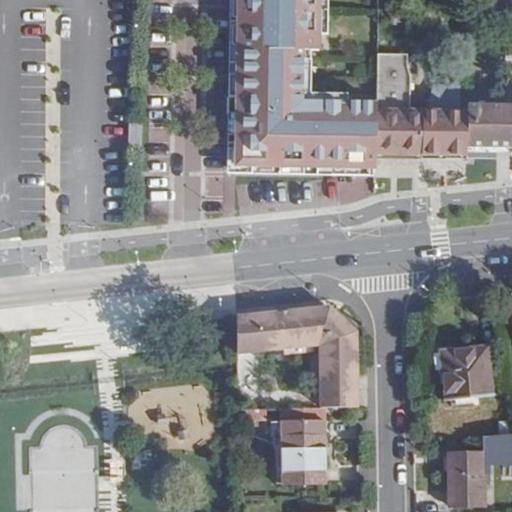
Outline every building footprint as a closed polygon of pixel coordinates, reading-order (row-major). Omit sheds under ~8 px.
[(230,0),(230,178),(377,180),(377,172),(358,172),(239,170),(239,0),(230,0)] [(239,0),(239,170),(358,172),(369,156),(377,156),(378,103),(303,102),(303,50),(321,50),(320,0),(239,0)] [(511,0),(418,0),(511,19),(511,0)] [(439,40),(440,15),(408,9),(391,6),(390,23),(408,23),(408,39),(439,40)] [(501,27),(482,23),(481,56),(501,56),(501,27)] [(511,29),(501,27),(501,60),(511,59),(511,29)] [(378,51),(378,98),(378,103),(377,156),(467,156),(467,149),(467,113),(461,114),(461,98),(432,98),(432,112),(416,113),(416,98),(412,98),(412,74),(408,64),(409,52),(378,51)] [(432,98),(461,98),(462,87),(432,87),(432,98)] [(511,105),(467,105),(467,113),(467,149),(511,148),(511,105)] [(144,151),(145,123),(130,123),(129,150),(144,151)] [(369,156),(358,172),(377,172),(377,156),(369,156)] [(314,352),(315,388),(352,388),(351,335),(331,315),(266,316),(239,317),(239,354),(314,352)] [(496,396),(490,346),(456,350),(458,368),(447,369),(451,399),(496,396)] [(456,350),(446,351),(447,369),(458,368),(456,350)] [(315,388),(315,407),(329,407),(352,407),(352,388),(315,388)] [(288,481),(328,482),(329,407),(315,407),(241,408),(241,435),(270,434),(288,434),(288,481)] [(487,449),(487,480),(495,479),(494,463),(511,462),(511,432),(487,435),(487,449)] [(288,481),(288,434),(270,434),(270,442),(275,451),(275,482),(288,481)] [(487,480),(487,449),(452,450),(452,504),(488,503),(487,480)]
